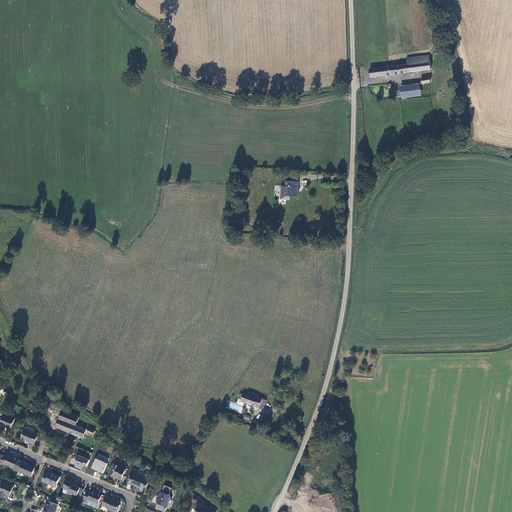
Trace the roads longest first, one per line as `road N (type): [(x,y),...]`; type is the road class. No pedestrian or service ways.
road 1 (unclassified): [(274,511),(319,403),(339,323),(351,199),(349,0)]
road 2 (track): [(176,81),(214,99),(262,107),(352,96)]
road 3 (residential): [(127,511),(132,497),(0,442)]
